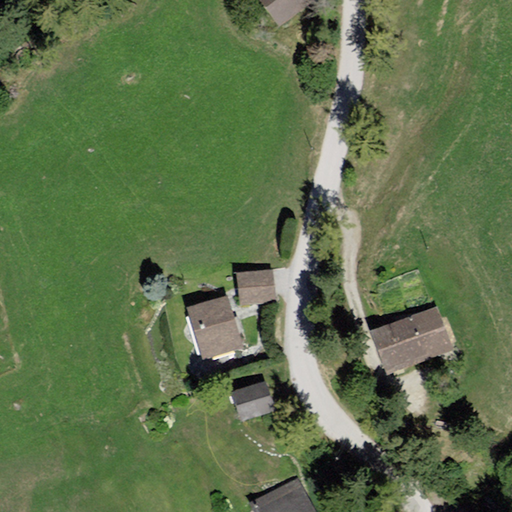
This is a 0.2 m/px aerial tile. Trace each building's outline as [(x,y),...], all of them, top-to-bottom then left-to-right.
[(302,0),(261,0),(276,25),(304,3),(302,0)] [(269,270),(233,272),(236,306),(274,303),(269,270)] [(434,298),(374,320),(395,370),(445,358),(434,328),(445,322),(434,298)] [(228,300),(188,308),(205,362),(244,350),(228,300)] [(264,382),(235,391),(247,427),(275,414),(264,382)] [(309,511),(286,483),(253,503),(257,511),(309,511)]
